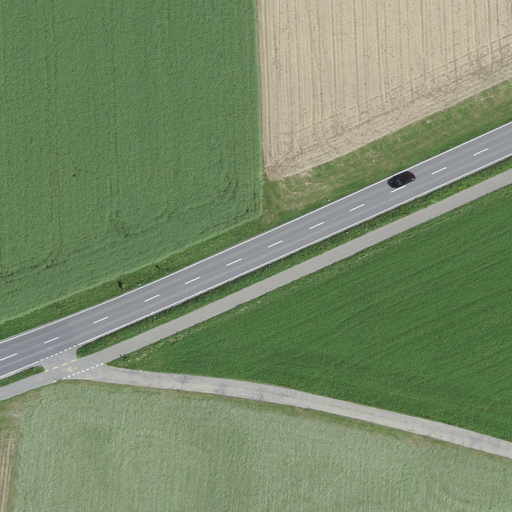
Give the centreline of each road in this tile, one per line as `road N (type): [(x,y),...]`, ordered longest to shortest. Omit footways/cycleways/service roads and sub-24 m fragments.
road 1 (primary): [(0,363),(511,141)]
road 2 (track): [(59,340),(71,372),(511,453)]
